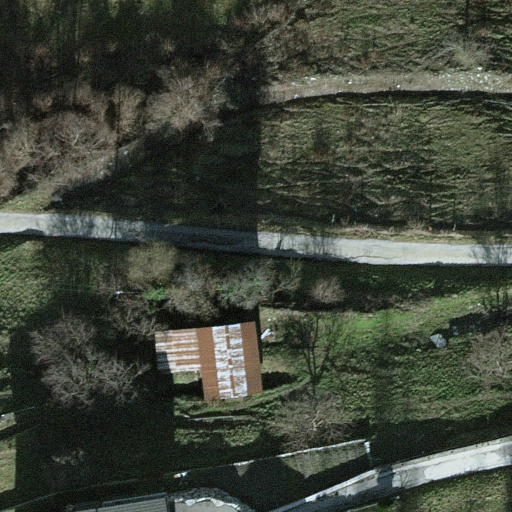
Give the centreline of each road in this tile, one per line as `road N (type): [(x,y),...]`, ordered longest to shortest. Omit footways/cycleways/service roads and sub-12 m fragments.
road 1 (unclassified): [(0,222),(511,253)]
road 2 (unclassified): [(511,450),(305,511)]
